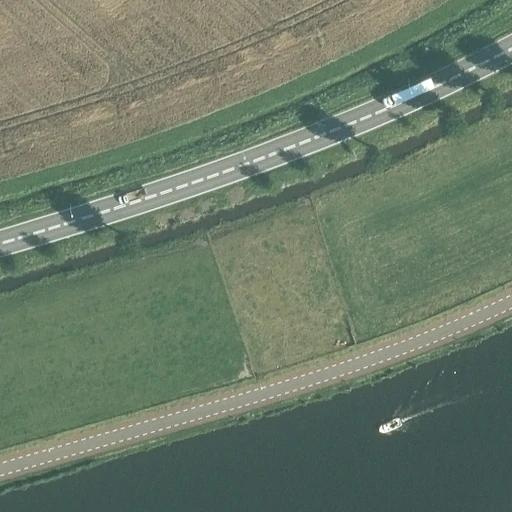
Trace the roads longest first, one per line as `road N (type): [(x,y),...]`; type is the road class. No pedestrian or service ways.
road 1 (secondary): [(0,243),(304,142),(511,49)]
road 2 (tertiary): [(0,471),(411,347),(511,304)]
